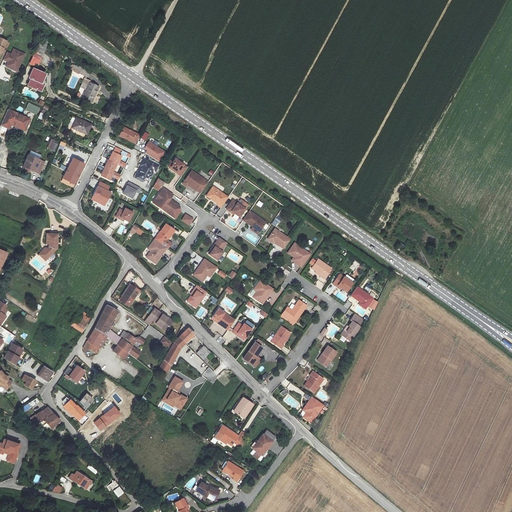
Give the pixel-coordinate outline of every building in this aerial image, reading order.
[(11,55),(6,53),(3,61),(8,63),(5,67),(11,70),(12,67),(17,70),(24,55),(13,50),(11,55)] [(43,75),(32,69),(27,80),(28,81),(26,88),(38,93),(42,84),(39,84),(43,75)] [(97,89),(87,83),(79,101),(89,106),(97,89)] [(104,112),(108,104),(103,101),(99,110),(104,112)] [(25,110),(36,115),(39,108),(28,103),(25,110)] [(28,122),(6,111),(0,125),(0,128),(7,131),(9,127),(23,133),(28,122)] [(74,121),(70,119),(66,129),(85,138),(90,127),(74,120),(74,121)] [(140,137),(122,128),(118,137),(135,146),(140,137)] [(145,141),(149,134),(145,132),(141,139),(145,141)] [(47,148),(54,151),(58,142),(51,138),(47,148)] [(105,149),(111,152),(114,146),(108,144),(105,149)] [(145,151),(148,153),(146,156),(159,164),(165,155),(150,145),(145,151)] [(104,169),(100,177),(109,181),(111,178),(113,173),(116,166),(117,166),(121,158),(117,156),(111,153),(107,161),(103,168),(104,169)] [(21,169),(22,169),(28,172),(37,176),(42,165),(26,157),(21,169)] [(169,168),(181,177),(188,168),(175,159),(169,168)] [(73,160),(69,168),(80,174),(84,166),(73,160)] [(159,166),(149,161),(148,162),(144,160),(141,165),(142,166),(136,178),(147,184),(154,172),(155,173),(159,166)] [(75,185),(80,174),(69,168),(64,180),(75,185)] [(202,191),(208,182),(191,171),(184,181),(189,185),(190,183),(198,190),(199,189),(202,191)] [(161,187),(164,183),(158,178),(156,183),(161,187)] [(75,185),(64,180),(61,185),(72,190),(75,185)] [(97,187),(107,192),(109,188),(98,183),(97,187)] [(131,200),(135,193),(137,194),(139,190),(128,184),(122,196),(131,200)] [(97,187),(96,187),(91,198),(95,199),(93,202),(100,206),(102,202),(105,204),(110,194),(107,192),(97,187)] [(217,205),(221,208),(228,197),(213,187),(207,196),(218,204),(217,205)] [(172,194),(163,188),(152,202),(171,216),(172,215),(177,209),(177,208),(173,205),(172,205),(167,202),(172,194)] [(244,208),(232,200),(226,209),(234,214),(234,213),(239,216),(244,208)] [(132,214),(124,210),(123,213),(120,219),(123,221),(127,223),(132,214)] [(266,222),(250,211),(243,221),(251,227),(250,229),(257,234),(266,222)] [(189,226),(194,219),(185,214),(181,221),(189,226)] [(122,235),(126,227),(121,224),(117,232),(122,235)] [(165,224),(154,240),(162,246),(166,240),(173,230),(165,224)] [(275,229),(268,239),(274,244),(274,243),(284,249),(290,240),(275,229)] [(45,250),(42,253),(47,259),(55,251),(57,237),(47,235),(46,245),(48,246),(48,249),(46,250),(45,250)] [(227,243),(219,238),(208,254),(217,260),(223,252),(221,251),(227,243)] [(156,264),(166,249),(162,246),(154,240),(147,249),(150,251),(146,257),(156,264)] [(162,246),(166,249),(167,249),(170,243),(166,240),(162,246)] [(302,267),(311,254),(293,242),(287,251),(297,258),(295,262),(302,267)] [(331,268),(318,259),(317,261),(313,258),(309,263),(313,266),(312,268),(316,271),(315,272),(323,278),(331,268)] [(217,268),(204,259),(193,275),(202,282),(207,275),(210,277),(217,268)] [(220,270),(217,274),(224,279),(227,275),(220,270)] [(352,284),(340,275),(332,284),(340,290),(341,288),(346,292),(352,284)] [(273,289),(260,280),(253,289),(256,291),(253,296),(263,303),(273,289)] [(134,300),(140,291),(132,285),(120,303),(129,309),(131,306),(132,307),(136,301),(134,300)] [(195,308),(206,293),(196,285),(190,294),(191,294),(186,301),(195,308)] [(229,286),(225,290),(229,295),(233,291),(229,286)] [(372,298),(357,287),(351,296),(360,303),(366,307),(367,306),(372,298)] [(144,294),(140,291),(134,300),(136,301),(138,303),(144,294)] [(214,304),(217,300),(211,295),(208,299),(214,304)] [(372,298),(367,306),(374,310),(378,302),(372,298)] [(306,306),(298,300),(292,310),(287,307),(282,314),(295,323),(306,306)] [(99,325),(97,330),(105,336),(120,347),(124,340),(122,338),(111,331),(110,329),(114,321),(118,312),(119,312),(109,306),(99,325)] [(158,324),(164,314),(152,306),(143,320),(148,324),(151,319),(158,324)] [(228,330),(235,320),(219,309),(212,319),(228,330)] [(72,327),(83,334),(93,318),(81,311),(72,327)] [(362,320),(354,313),(350,319),(352,320),(348,325),(347,324),(341,333),(350,340),(359,326),(358,325),(362,320)] [(172,319),(164,314),(158,324),(165,329),(172,319)] [(282,314),(280,317),(293,325),(295,323),(282,314)] [(252,329),(244,324),(242,325),(242,326),(239,323),(233,333),(244,340),(252,329)] [(159,341),(163,335),(149,324),(145,330),(159,341)] [(291,333),(281,327),(271,342),(281,349),(287,340),(286,340),(291,333)] [(176,339),(161,368),(168,372),(182,346),(195,334),(189,328),(179,336),(176,339)] [(105,336),(97,330),(90,342),(94,344),(100,348),(105,336)] [(127,337),(136,344),(138,341),(139,341),(143,343),(145,341),(141,338),(137,338),(130,334),(128,334),(128,335),(127,337)] [(170,338),(165,335),(160,341),(165,345),(170,338)] [(127,337),(124,340),(125,341),(133,347),(136,344),(127,337)] [(125,341),(124,340),(120,347),(129,353),(133,347),(125,341)] [(4,360),(15,366),(23,350),(14,342),(4,360)] [(88,354),(94,344),(90,342),(89,343),(85,350),(88,354)] [(254,343),(243,359),(252,365),(258,357),(256,356),(262,348),(254,343)] [(205,358),(212,350),(208,347),(206,345),(199,352),(205,358)] [(337,352),(327,346),(318,361),(327,367),(337,352)] [(129,353),(120,347),(116,353),(125,359),(129,353)] [(142,354),(133,347),(129,353),(138,360),(142,354)] [(261,360),(258,357),(252,365),(255,367),(261,360)] [(37,373),(41,365),(37,363),(33,371),(37,373)] [(37,377),(48,383),(54,373),(44,366),(37,377)] [(67,376),(69,377),(78,384),(85,373),(77,368),(75,372),(69,368),(65,374),(67,376)] [(323,379),(313,371),(307,380),(308,381),(304,386),(314,393),(323,379)] [(35,381),(25,375),(22,380),(26,382),(24,385),(31,389),(35,381)] [(0,378),(0,377),(0,388),(6,392),(11,384),(7,382),(8,380),(6,378),(4,380),(0,378)] [(167,393),(170,394),(167,399),(175,404),(174,405),(181,409),(187,398),(179,394),(178,389),(182,382),(174,377),(169,387),(170,388),(167,393)] [(286,389),(280,394),(283,397),(289,392),(286,389)] [(170,394),(167,393),(162,400),(173,407),(174,405),(175,404),(167,399),(170,394)] [(86,394),(80,402),(86,408),(93,400),(86,394)] [(243,396),(238,404),(240,406),(237,411),(245,417),(254,404),(243,396)] [(323,405),(312,398),(303,411),(307,413),(304,417),(311,423),(323,405)] [(37,399),(23,406),(25,410),(39,403),(37,399)] [(84,414),(70,400),(63,407),(71,415),(72,414),(78,420),(84,414)] [(44,423),(54,415),(48,409),(36,418),(40,426),(44,423)] [(61,424),(54,415),(44,423),(53,432),(61,424)] [(238,444),(243,438),(227,427),(220,437),(227,442),(232,445),(234,441),(238,444)] [(267,430),(264,434),(273,440),(275,436),(267,430)] [(273,440),(264,434),(263,433),(253,448),(263,454),(273,440)] [(15,464),(22,445),(6,439),(4,444),(1,443),(0,447),(0,452),(4,454),(4,452),(10,455),(8,461),(15,464)] [(244,469),(229,459),(223,468),(235,476),(234,478),(237,480),(244,469)] [(93,483),(79,473),(77,476),(74,475),(72,480),(88,491),(93,483)] [(115,493),(121,487),(116,481),(109,488),(115,493)] [(211,487),(202,481),(197,490),(205,495),(217,499),(221,490),(211,485),(211,487)] [(189,511),(187,509),(189,507),(184,498),(177,502),(181,510),(180,511),(189,511)]
